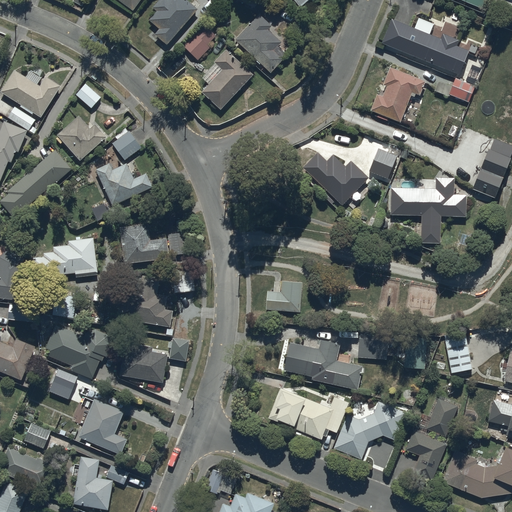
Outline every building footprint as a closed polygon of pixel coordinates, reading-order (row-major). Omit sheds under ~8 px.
[(119,0),(133,11),(141,0),(119,0)] [(159,27),(154,33),(168,43),(197,9),(186,0),(157,0),(154,4),(158,9),(150,18),(159,27)] [(461,0),(482,9),(485,0),(461,0)] [(236,39),(270,72),(288,55),(278,45),(282,42),(269,29),(272,25),(259,14),(236,39)] [(392,17),(382,42),(458,73),(468,50),(456,45),(459,39),(443,33),(441,37),(392,17)] [(215,35),(203,23),(183,45),(198,59),(211,46),(208,44),(215,35)] [(222,69),(201,91),(221,109),(254,73),(227,48),(215,61),(222,69)] [(383,95),(377,93),(370,110),(400,122),(412,92),(420,96),(427,80),(390,65),(383,85),(386,86),(383,95)] [(490,106),(482,124),(497,130),(495,135),(511,142),(511,141),(511,69),(505,67),(498,84),(503,87),(495,108),(490,106)] [(40,84),(16,69),(2,90),(41,115),(61,85),(46,76),(40,84)] [(448,96),(449,94),(469,102),(475,85),(455,77),(452,86),(438,80),(434,90),(448,96)] [(101,95),(85,82),(74,94),(90,108),(101,95)] [(90,127),(79,114),(57,133),(81,160),(107,137),(96,123),(90,127)] [(0,180),(8,161),(11,162),(16,151),(19,151),(27,130),(4,120),(0,130),(0,180)] [(113,142),(124,158),(141,147),(129,131),(113,142)] [(510,156),(488,148),(479,168),(482,169),(474,189),(495,198),(503,177),(502,177),(510,156)] [(72,168),(55,149),(6,190),(9,194),(1,201),(14,218),(72,168)] [(303,166),(335,197),(361,170),(353,163),(348,168),(333,153),(328,159),(318,150),(303,166)] [(398,166),(380,160),(374,179),(391,185),(398,166)] [(153,185),(147,172),(135,178),(127,163),(113,168),(110,162),(96,169),(113,205),(153,185)] [(84,176),(78,169),(67,177),(73,185),(84,176)] [(421,215),(421,237),(440,238),(441,215),(466,216),(466,194),(454,194),(454,177),(436,177),(435,188),(405,187),(404,214),(421,215)] [(103,203),(93,207),(98,219),(108,214),(103,203)] [(148,222),(119,227),(125,263),(169,255),(166,238),(151,238),(148,222)] [(187,230),(167,232),(170,254),(189,251),(187,230)] [(76,278),(98,274),(93,237),(67,240),(67,245),(54,246),(55,251),(45,252),(45,256),(33,257),(35,277),(75,273),(76,278)] [(0,297),(18,299),(24,257),(19,256),(14,252),(5,251),(0,255),(0,297)] [(172,270),(174,292),(193,290),(191,268),(172,270)] [(123,318),(170,326),(172,310),(165,309),(167,295),(158,293),(160,277),(141,274),(139,289),(128,287),(123,318)] [(300,311),(303,281),(282,279),(281,291),(276,291),(268,290),(266,308),(300,311)] [(76,296),(62,295),(60,318),(74,320),(76,296)] [(36,306),(11,303),(9,317),(35,320),(36,306)] [(69,370),(93,378),(100,360),(102,360),(104,355),(109,357),(118,333),(88,321),(83,333),(54,325),(46,348),(51,350),(48,357),(71,365),(69,370)] [(466,332),(445,336),(451,372),(472,368),(466,332)] [(388,335),(359,333),(357,356),(387,358),(388,335)] [(0,341),(0,369),(21,379),(36,345),(13,336),(9,345),(0,341)] [(188,339),(172,337),(169,356),(185,359),(188,339)] [(120,374),(162,381),(167,350),(153,347),(153,344),(125,339),(120,374)] [(331,383),(359,389),(364,365),(337,358),(339,344),(321,339),(319,347),(283,341),(278,369),(314,377),(312,384),(331,389),(331,383)] [(427,344),(405,343),(403,366),(425,368),(427,344)] [(59,368),(50,390),(68,397),(77,376),(59,368)] [(335,396),(333,406),(285,387),(276,404),(280,406),(276,415),(326,437),(329,429),(337,431),(350,402),(335,396)] [(94,398),(78,436),(121,453),(127,437),(116,433),(125,411),(94,398)] [(415,430),(406,450),(419,456),(413,475),(432,483),(446,440),(439,438),(441,434),(446,436),(457,407),(440,399),(427,429),(435,432),(433,437),(415,430)] [(511,403),(511,404),(493,399),(489,420),(508,425),(505,433),(511,435),(511,403)] [(348,414),(335,449),(361,458),(370,439),(384,434),(395,440),(406,411),(380,401),(376,412),(361,418),(348,414)] [(51,430),(32,422),(25,438),(44,446),(51,430)] [(455,449),(442,480),(482,497),(511,491),(511,446),(506,444),(498,464),(486,466),(477,463),(478,459),(455,449)] [(37,458),(8,446),(0,468),(0,469),(45,490),(56,463),(38,456),(37,458)] [(81,456),(73,502),(108,508),(113,480),(97,477),(100,459),(81,456)] [(217,493),(226,472),(213,467),(205,487),(217,493)] [(5,481),(0,492),(0,511),(18,511),(28,490),(5,481)] [(270,511),(274,503),(247,491),(245,497),(236,493),(231,505),(222,503),(218,511),(270,511)]
